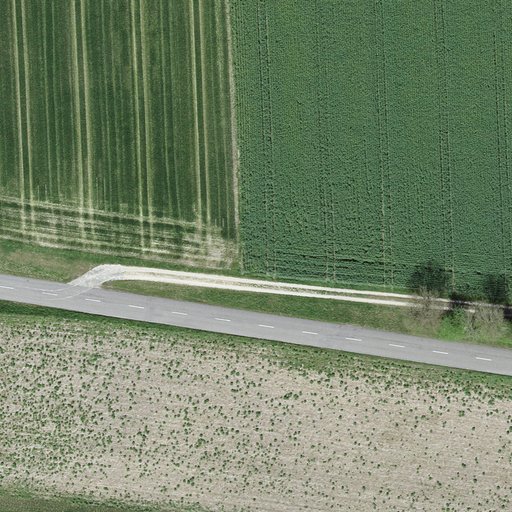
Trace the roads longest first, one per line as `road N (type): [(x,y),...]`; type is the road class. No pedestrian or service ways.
road 1 (unclassified): [(0,287),(511,365)]
road 2 (track): [(511,313),(123,272),(80,300)]
